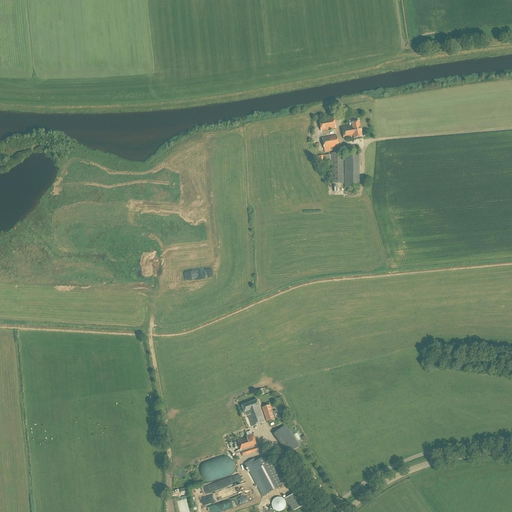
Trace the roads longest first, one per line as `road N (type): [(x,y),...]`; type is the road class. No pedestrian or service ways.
road 1 (track): [(406,60),(178,100),(0,102)]
road 2 (secondary): [(346,511),(425,464),(511,448)]
